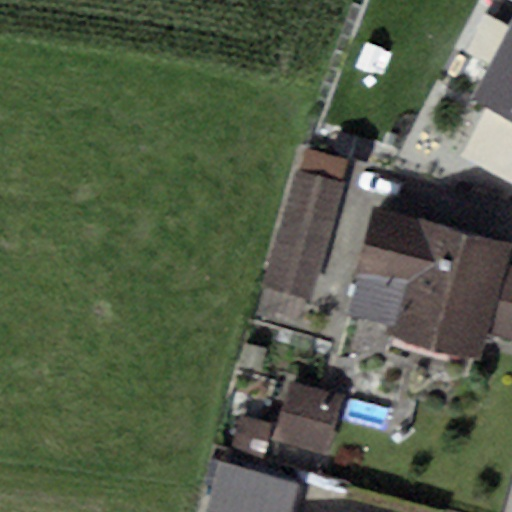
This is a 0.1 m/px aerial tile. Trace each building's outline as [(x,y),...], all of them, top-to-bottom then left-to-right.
[(511,22),(472,98),(487,107),(511,119),(511,22)] [(511,119),(487,107),(460,158),(511,184),(511,119)] [(349,160),(305,148),(299,171),(295,170),(260,291),(264,292),(305,303),(313,305),(347,186),(342,185),(349,160)] [(511,248),(511,245),(372,205),(337,324),(478,364),(488,332),(511,338),(511,268),(507,267),(511,248)] [(305,303),(264,292),(257,316),(298,328),(305,303)] [(344,396),(289,382),(273,443),(327,457),(344,396)] [(292,511),(300,487),(220,464),(206,511),(292,511)]
